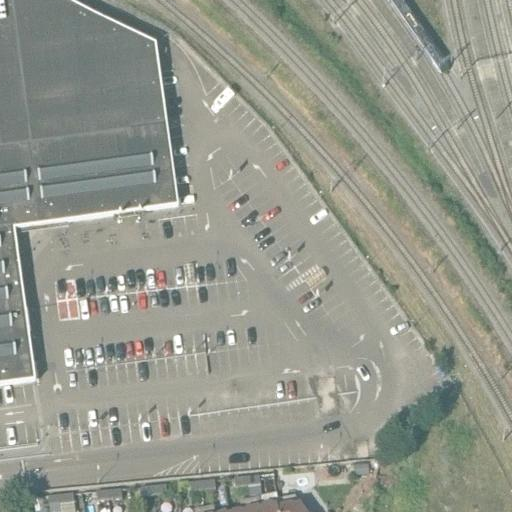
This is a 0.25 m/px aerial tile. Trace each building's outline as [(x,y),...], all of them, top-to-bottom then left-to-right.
[(42,0),(0,0),(0,388),(32,384),(29,361),(36,360),(30,316),(23,317),(13,233),(126,214),(175,209),(154,56),(49,4),(42,0)] [(247,489),(260,488),(259,479),(247,480),(247,489)] [(235,491),(247,489),(247,480),(234,482),(235,491)] [(203,494),(215,493),(214,483),(202,485),(203,494)] [(190,495),(203,494),(202,485),(189,486),(190,495)] [(154,499),(167,497),(166,488),(153,489),(154,499)] [(142,500),(154,499),(153,489),(141,491),(142,500)] [(109,503),(122,502),(121,492),(108,494),(109,503)] [(97,504),(109,503),(108,494),(96,495),(97,504)] [(61,507),(74,506),(73,497),(60,498),(61,507)] [(49,508),(61,507),(60,498),(48,499),(49,508)] [(306,511),(297,498),(295,499),(274,502),(275,506),(275,511),(306,511)] [(251,511),(275,511),(275,506),(262,508),(260,500),(250,502),(251,511)] [(251,511),(250,502),(240,504),(241,511),(251,511)]
